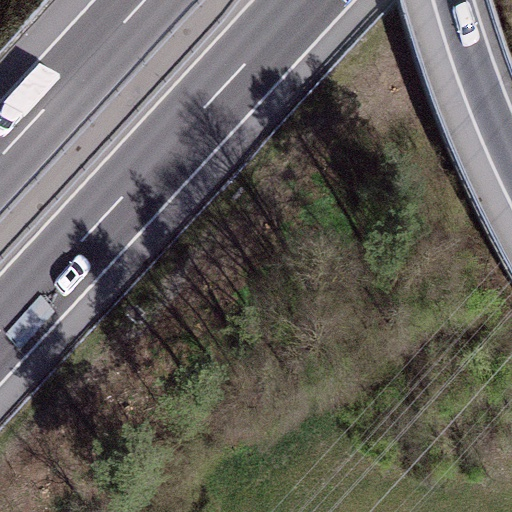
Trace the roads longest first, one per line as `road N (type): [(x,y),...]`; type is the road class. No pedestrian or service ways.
road 1 (motorway): [(0,336),(310,0)]
road 2 (motorway): [(143,0),(0,156)]
road 3 (motorway): [(452,0),(511,162)]
